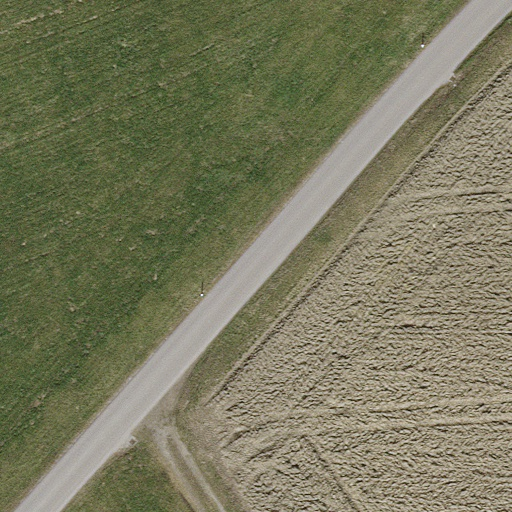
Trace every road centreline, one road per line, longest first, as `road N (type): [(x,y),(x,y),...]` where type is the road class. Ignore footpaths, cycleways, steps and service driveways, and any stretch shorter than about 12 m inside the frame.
road 1 (tertiary): [(38,511),(492,0)]
road 2 (track): [(144,390),(217,511)]
